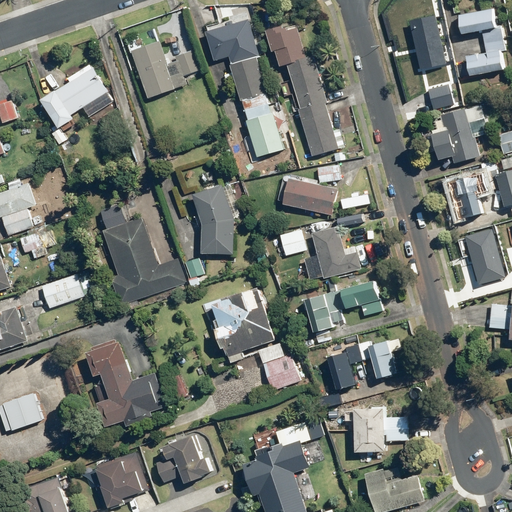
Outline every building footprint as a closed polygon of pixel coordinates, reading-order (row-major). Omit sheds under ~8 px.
[(496,8),(463,15),(466,33),(484,30),(489,52),(471,56),(475,76),(508,70),(505,51),(508,50),(504,26),(500,26),(496,8)] [(219,61),(233,57),(260,157),(286,150),(260,56),(262,56),(251,14),(209,26),(219,61)] [(439,15),(413,20),(424,70),(450,64),(439,15)] [(343,149),(318,56),(311,58),(302,26),(290,30),(288,24),(270,29),(276,52),(281,50),(285,67),(292,65),(316,156),(343,149)] [(198,85),(208,82),(196,49),(178,55),(180,61),(171,64),(163,41),(158,42),(155,33),(139,39),(141,47),(135,49),(152,99),(197,83),(198,85)] [(76,127),(71,119),(87,108),(93,117),(117,101),(96,68),(46,99),(61,124),(55,128),(62,140),(70,135),(69,132),(76,127)] [(451,85),(431,90),(436,109),(457,104),(451,85)] [(21,118),(14,99),(0,104),(0,107),(6,123),(21,118)] [(491,133),(484,105),(439,117),(442,129),(438,130),(445,159),(456,156),(458,164),(485,157),(479,136),(491,133)] [(511,131),(501,135),(507,154),(511,152),(511,131)] [(1,133),(0,133),(0,155),(8,153),(1,133)] [(511,158),(508,160),(511,172),(500,175),(509,207),(511,206),(511,158)] [(478,179),(482,194),(499,189),(494,171),(500,169),(498,160),(484,164),(486,172),(477,175),(478,179)] [(342,164),(320,167),(323,183),(345,179),(342,164)] [(287,176),(281,202),(337,216),(343,190),(287,176)] [(482,194),(478,179),(458,185),(468,219),(488,213),(482,194)] [(13,190),(0,193),(0,217),(0,219),(6,217),(12,234),(45,224),(42,216),(34,218),(31,209),(40,206),(33,183),(25,186),(24,183),(12,187),(13,190)] [(227,184),(197,194),(207,224),(205,253),(236,254),(238,219),(227,184)] [(145,217),(107,231),(123,275),(115,278),(124,305),(189,282),(181,258),(162,264),(145,217)] [(59,243),(51,223),(29,232),(31,235),(22,238),(28,254),(35,251),(38,258),(50,254),(48,248),(59,243)] [(341,225),(316,232),(322,255),(308,259),(314,279),(328,275),(329,278),(365,269),(358,245),(347,248),(341,225)] [(481,281),(507,274),(495,228),(468,235),(481,281)] [(283,234),(288,255),(310,250),(305,229),(283,234)] [(0,290),(14,286),(3,253),(0,254),(0,290)] [(90,271),(46,285),(53,307),(97,293),(90,271)] [(380,280),(309,299),(318,332),(337,327),(336,323),(346,320),(343,310),(364,304),(367,315),(388,310),(380,280)] [(225,326),(221,328),(228,347),(231,346),(236,362),(263,353),(276,390),(304,381),(295,355),(289,357),(264,287),(218,304),(225,326)] [(511,305),(495,304),(493,328),(511,329),(511,305)] [(0,318),(0,350),(31,340),(20,307),(0,313),(2,318),(0,318)] [(137,381),(124,341),(119,343),(118,338),(90,348),(99,375),(107,373),(115,399),(101,404),(109,427),(129,420),(131,426),(156,418),(154,411),(170,406),(159,373),(137,381)] [(349,351),(332,356),(342,390),(362,384),(356,364),(376,358),(382,379),(402,373),(396,352),(405,349),(402,338),(374,346),(372,341),(348,348),(349,351)] [(88,389),(85,375),(72,378),(75,392),(88,389)] [(341,392),(322,397),(326,409),(345,403),(341,392)] [(38,393),(2,406),(12,432),(48,419),(38,393)] [(389,407),(360,406),(360,411),(338,411),(337,420),(361,420),(361,451),(390,452),(391,440),(410,441),(411,417),(389,416),(389,407)] [(312,511),(298,472),(313,467),(305,443),(324,437),(318,419),(281,432),(284,443),(261,451),(263,458),(247,463),(258,496),(265,494),(270,511),(312,511)] [(204,433),(161,448),(166,461),(161,463),(168,482),(186,475),(189,483),(207,477),(206,475),(217,471),(204,433)] [(110,496),(114,508),(130,503),(128,498),(152,490),(139,452),(100,465),(107,485),(98,488),(102,499),(110,496)] [(379,511),(385,511),(429,500),(422,474),(405,479),(401,464),(369,473),(379,511)] [(73,511),(61,477),(24,490),(32,511),(73,511)]
